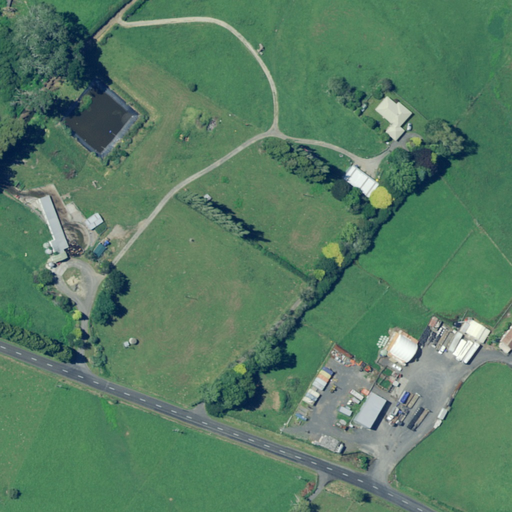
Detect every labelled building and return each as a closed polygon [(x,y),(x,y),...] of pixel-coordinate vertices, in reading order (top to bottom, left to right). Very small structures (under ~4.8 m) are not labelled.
[(381,133),(392,141),(400,131),(395,127),(408,112),(394,100),(391,103),(382,96),(371,109),(389,124),(381,133)] [(316,158),(298,144),(293,151),(311,165),(316,158)] [(375,183),(350,165),(340,179),(366,197),(375,183)] [(51,240),(47,242),(51,254),(48,256),(51,262),(63,258),(61,251),(67,248),(46,195),(35,199),(51,240)] [(95,212),(81,221),(87,230),(100,220),(95,212)] [(104,247),(97,242),(89,252),(97,257),(104,247)] [(487,330),(469,319),(466,325),(462,323),(458,330),(480,343),(487,330)] [(511,320),(497,341),(508,349),(511,343),(511,320)] [(416,341),(399,331),(397,334),(392,332),(383,349),(387,351),(385,355),(402,365),(416,341)] [(385,402),(368,392),(351,420),(368,430),(385,402)]
